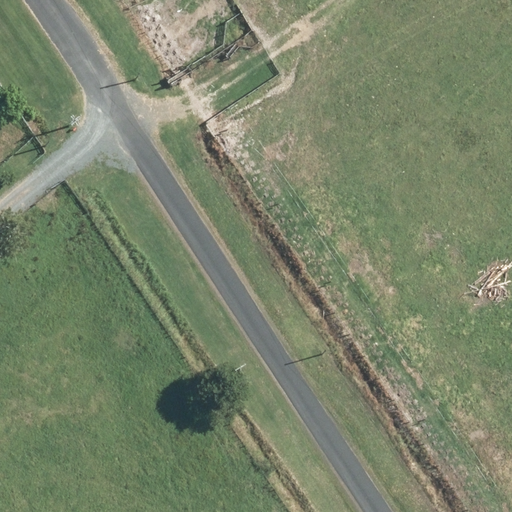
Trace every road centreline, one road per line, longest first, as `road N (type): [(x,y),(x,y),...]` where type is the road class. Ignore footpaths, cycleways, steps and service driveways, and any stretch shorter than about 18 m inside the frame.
road 1 (unclassified): [(372,511),(29,0)]
road 2 (unknown): [(112,124),(0,219)]
